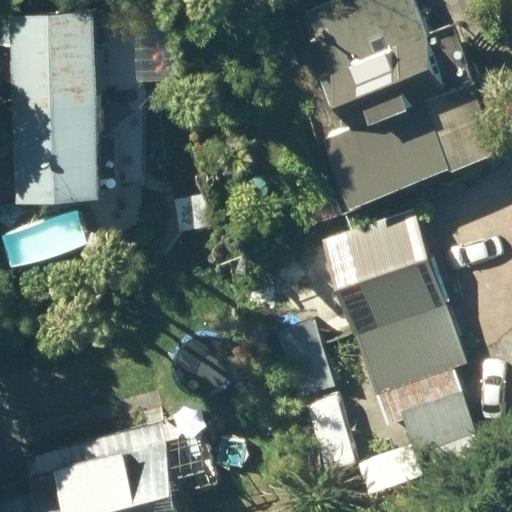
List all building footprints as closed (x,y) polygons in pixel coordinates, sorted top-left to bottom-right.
[(377,199),(511,148),(511,104),(476,18),(443,33),(428,0),(337,0),(320,8),(344,66),(329,73),(340,98),(354,93),(367,122),(344,131),(377,199)] [(50,98),(60,191),(143,182),(137,130),(161,128),(157,94),(133,96),(133,87),(112,1),(0,11),(0,37),(36,38),(50,98)] [(361,372),(380,426),(475,395),(467,368),(480,364),(428,205),(335,237),(379,367),(361,372)] [(1,499),(4,511),(205,511),(181,417),(41,453),(49,487),(1,499)] [(353,442),(371,494),(435,471),(417,421),(353,442)]
